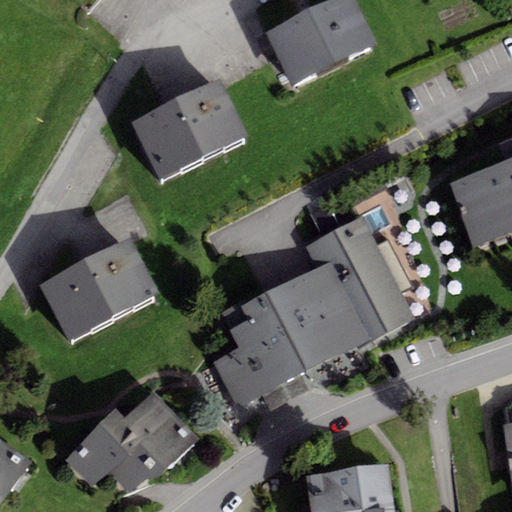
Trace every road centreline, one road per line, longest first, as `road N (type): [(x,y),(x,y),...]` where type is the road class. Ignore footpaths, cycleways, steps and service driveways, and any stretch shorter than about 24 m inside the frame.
road 1 (residential): [(0,283),(119,78),(149,47),(236,0)]
road 2 (residential): [(511,356),(382,400),(194,511)]
